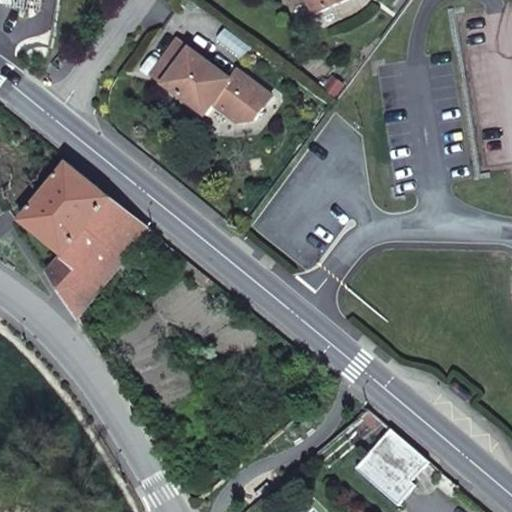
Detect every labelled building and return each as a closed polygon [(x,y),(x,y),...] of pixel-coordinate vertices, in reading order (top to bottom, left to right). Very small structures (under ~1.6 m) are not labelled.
[(310,0),(318,15),(352,0),(310,0)] [(180,40),(153,76),(165,85),(208,117),(216,107),(240,124),(256,122),(266,109),(260,104),(268,92),(240,71),(233,79),(193,49),(180,40)] [(266,109),(274,97),(268,92),(260,104),(266,109)] [(66,256),(49,273),(79,319),(87,333),(101,315),(90,306),(151,229),(115,199),(71,164),(23,222),(66,256)] [(317,455),(330,470),(386,423),(371,410),(334,441),(317,455)] [(419,486),(415,483),(432,462),(394,430),(359,470),(401,507),(419,486)]
